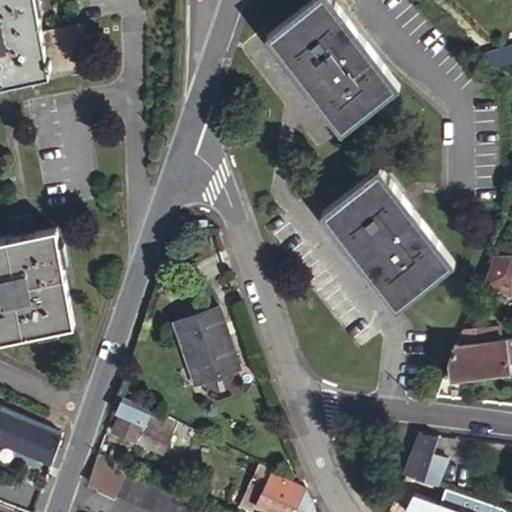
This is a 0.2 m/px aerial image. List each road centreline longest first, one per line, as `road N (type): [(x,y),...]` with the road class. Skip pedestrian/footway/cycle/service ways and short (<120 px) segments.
road 1 (residential): [(382,408),(392,329),(286,199),(300,102),(259,47)]
road 2 (residential): [(184,141),(83,421)]
road 3 (unclassified): [(184,141),(220,180),(299,406)]
road 4 (residential): [(382,408),(511,420)]
